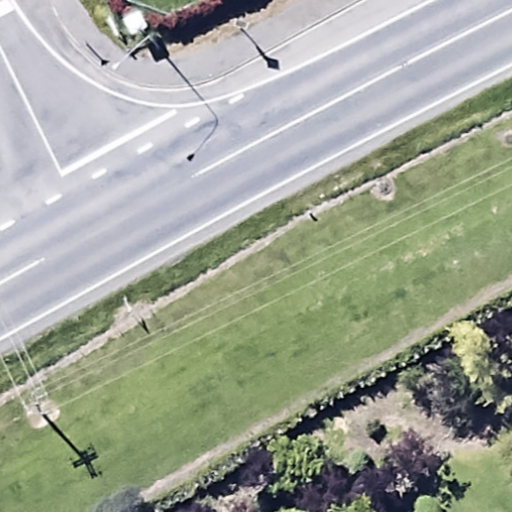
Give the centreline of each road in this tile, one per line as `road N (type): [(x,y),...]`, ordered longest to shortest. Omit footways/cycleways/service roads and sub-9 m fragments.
road 1 (primary): [(76,226),(494,0)]
road 2 (residential): [(76,226),(0,58)]
